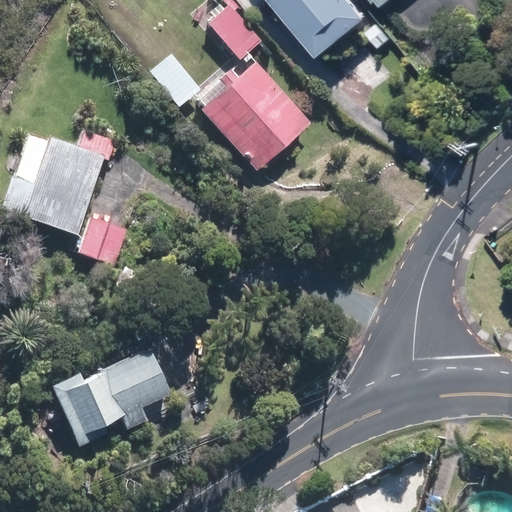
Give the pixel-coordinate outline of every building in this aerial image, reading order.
[(285,0),(331,56),(380,17),(366,0),(285,0)] [(209,24),(240,60),(261,42),(230,6),(209,24)] [(149,72),(179,108),(201,90),(171,54),(149,72)] [(202,110),(257,173),(312,124),(256,61),(237,78),(229,70),(218,80),(226,89),(202,110)] [(1,211),(79,236),(103,159),(109,161),(115,140),(83,130),(78,145),(50,137),(49,140),(25,133),(1,211)] [(77,253),(113,266),(126,231),(90,217),(77,253)] [(164,395),(142,350),(75,382),(71,373),(43,386),(72,447),(118,425),(121,430),(142,420),(136,408),(164,395)]
